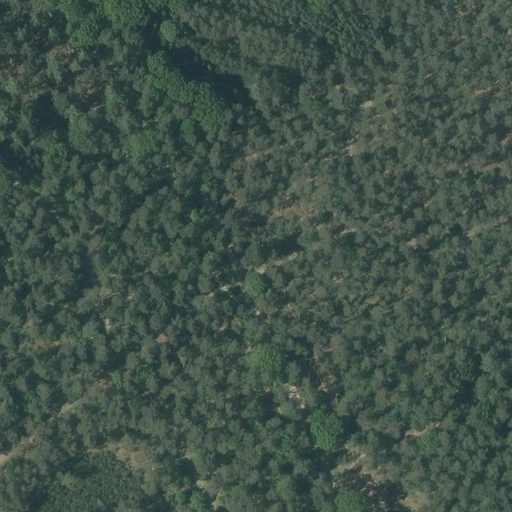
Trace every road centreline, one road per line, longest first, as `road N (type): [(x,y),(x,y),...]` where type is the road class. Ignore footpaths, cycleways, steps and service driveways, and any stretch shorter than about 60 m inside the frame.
road 1 (track): [(347,511),(149,77),(86,0)]
road 2 (track): [(387,0),(410,31),(347,120),(353,167),(366,197),(511,348)]
road 3 (track): [(239,278),(348,230),(408,242),(454,237),(511,216)]
road 4 (track): [(121,362),(78,238),(0,168)]
road 5 (track): [(201,296),(0,303)]
road 6 (track): [(218,511),(121,362)]
road 7 (track): [(121,362),(0,458)]
